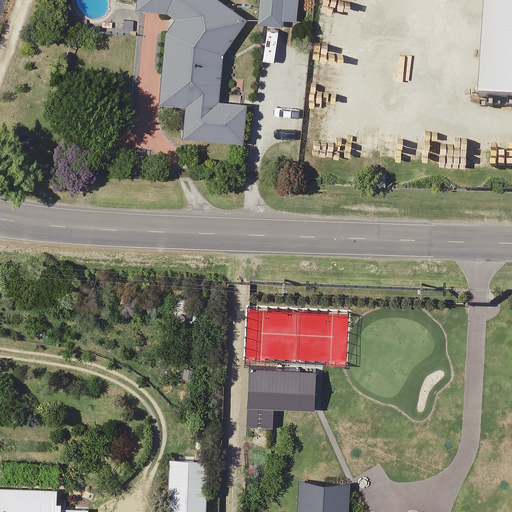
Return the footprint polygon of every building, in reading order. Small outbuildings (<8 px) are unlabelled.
[(177,21),(167,31),(162,105),(189,107),(187,142),(245,146),(248,105),(221,103),(224,55),(246,21),(219,0),(139,0),(138,10),(170,13),(177,21)] [(313,28),(315,0),(261,0),(260,24),(313,28)] [(511,0),(483,0),(480,111),(511,112),(511,0)] [(305,371),(251,369),(250,407),(303,409),(305,371)] [(207,511),(210,462),(172,460),(169,511),(207,511)] [(59,508),(59,490),(0,488),(0,511),(90,511),(90,509),(59,508)]
